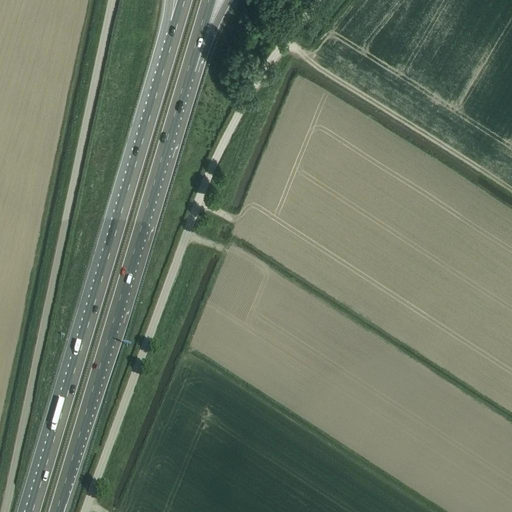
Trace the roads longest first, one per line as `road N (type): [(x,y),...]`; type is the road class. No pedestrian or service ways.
road 1 (unclassified): [(84,511),(231,125),(321,0)]
road 2 (unclassified): [(5,511),(114,0)]
road 3 (motorway): [(175,30),(31,511)]
road 4 (motorway): [(55,511),(187,70)]
